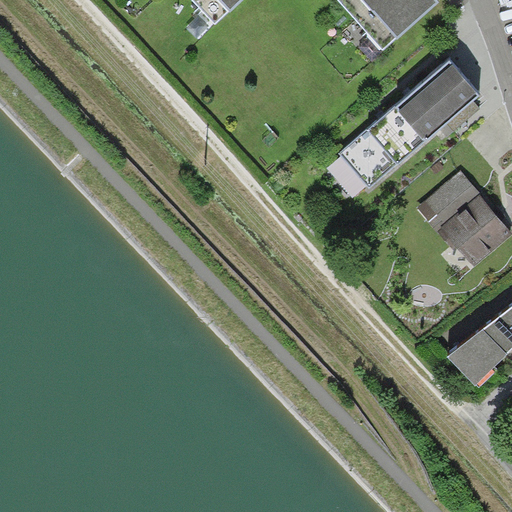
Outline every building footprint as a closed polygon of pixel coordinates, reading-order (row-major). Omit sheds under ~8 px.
[(196,0),(221,25),(247,0),(196,0)] [(438,3),(434,0),(333,0),(380,53),(438,3)] [(480,93),(451,60),(345,151),(374,184),(480,93)] [(511,236),(511,233),(461,173),(419,208),(472,270),(511,236)] [(511,311),(450,361),(476,388),(511,351),(511,311)]
